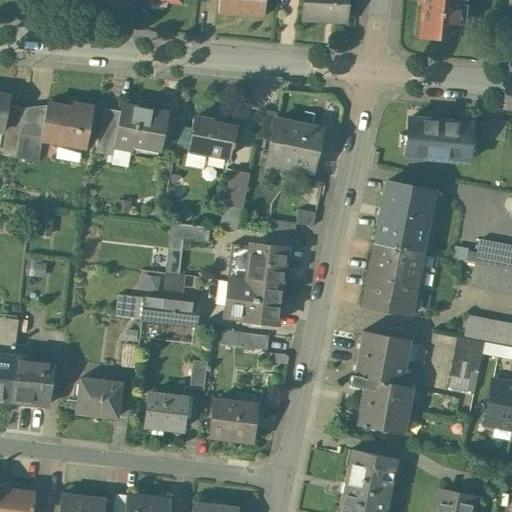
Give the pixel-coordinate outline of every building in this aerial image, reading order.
[(262,0),(217,0),(216,13),(262,16),(262,0)] [(301,0),(301,19),(344,21),(344,0),(301,0)] [(458,0),(422,0),(418,35),(454,39),(458,0)] [(46,103),(40,137),(39,139),(41,140),(83,146),(91,107),(71,104),(71,107),(46,103)] [(24,107),(6,104),(1,132),(0,131),(0,154),(14,157),(19,133),(24,107)] [(120,105),(119,111),(112,145),(114,146),(130,149),(131,144),(158,149),(166,112),(155,109),(154,111),(120,105)] [(112,155),(114,146),(112,145),(119,111),(104,108),(95,152),(112,155)] [(276,112),(261,109),(255,138),(269,141),(273,119),(274,120),(276,112)] [(211,120),(192,117),(190,127),(192,128),(187,149),(227,157),(229,147),(231,147),(235,128),(211,123),(211,120)] [(506,137),(506,117),(484,117),(484,136),(506,137)] [(274,120),(273,119),(269,141),(264,161),(311,171),(320,129),(274,120)] [(469,124),(408,119),(404,155),(465,160),(469,124)] [(37,161),(41,140),(39,139),(40,137),(19,133),(14,157),(37,161)] [(248,173),(229,169),(222,205),(241,208),(248,173)] [(432,192),(386,182),(373,243),(419,252),(432,192)] [(315,212),(297,208),(295,222),(294,223),(312,225),(315,212)] [(295,222),(268,219),(267,233),(293,237),(294,223),(295,222)] [(208,227),(170,222),(167,248),(180,249),(182,240),(206,243),(208,227)] [(511,245),(478,239),(475,252),(473,263),(511,269),(511,245)] [(419,252),(373,243),(361,306),(406,315),(419,252)] [(284,248),(249,244),(244,281),(279,285),(284,248)] [(167,248),(164,272),(178,274),(180,249),(167,248)] [(475,252),(466,251),(464,261),(473,263),(475,252)] [(44,258),(25,257),(25,276),(43,276),(44,258)] [(511,269),(473,263),(470,285),(511,292),(511,269)] [(138,278),(136,295),(129,295),(129,319),(140,319),(195,326),(198,303),(194,302),(194,295),(184,295),(184,291),(183,291),(183,278),(164,278),(163,294),(157,294),(156,279),(138,278)] [(279,285),(244,281),(240,319),(275,323),(279,285)] [(511,324),(464,316),(460,337),(483,341),(511,346),(511,324)] [(0,317),(0,360),(11,362),(17,319),(0,317)] [(267,335),(237,332),(236,345),(265,349),(267,335)] [(408,340),(361,332),(353,374),(349,374),(348,385),(360,387),(354,424),(403,433),(411,387),(400,385),(408,340)] [(460,337),(456,336),(445,386),(473,391),(483,341),(460,337)] [(26,364),(11,362),(6,399),(46,404),(51,361),(26,358),(26,364)] [(0,398),(6,399),(11,362),(0,360),(0,398)] [(206,361),(192,360),(189,388),(202,389),(206,361)] [(120,382),(79,377),(75,413),(116,418),(120,382)] [(511,418),(511,383),(492,380),(484,423),(510,428),(511,418)] [(185,398),(147,393),(143,424),(181,429),(185,398)] [(254,405),(212,400),(208,435),(239,439),(239,440),(250,441),(254,405)] [(383,511),(394,457),(348,448),(336,511),(338,511),(383,511)] [(461,492),(436,487),(431,511),(473,511),(476,496),(486,498),(490,477),(465,472),(461,492)] [(31,511),(34,490),(0,486),(0,511),(31,511)] [(126,494),(123,511),(167,511),(169,499),(126,494)] [(101,511),(103,500),(60,495),(57,511),(101,511)] [(103,499),(103,500),(101,511),(111,511),(113,500),(103,499)] [(232,511),(234,506),(193,501),(191,511),(232,511)]
